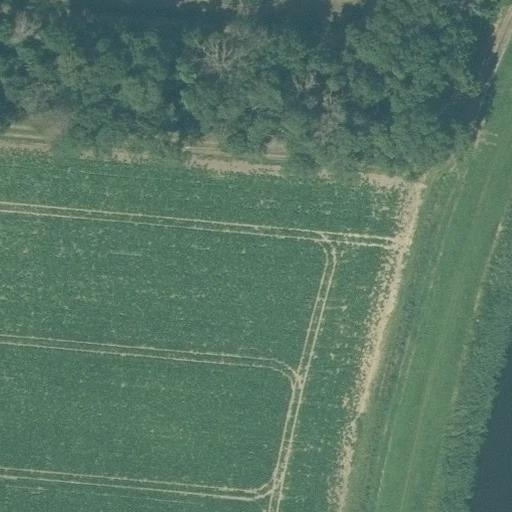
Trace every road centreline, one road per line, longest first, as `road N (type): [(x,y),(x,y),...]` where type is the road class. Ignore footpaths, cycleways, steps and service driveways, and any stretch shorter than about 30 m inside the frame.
road 1 (unclassified): [(0,127),(434,156),(464,134),(511,15)]
road 2 (track): [(361,0),(344,32),(327,36),(0,11)]
